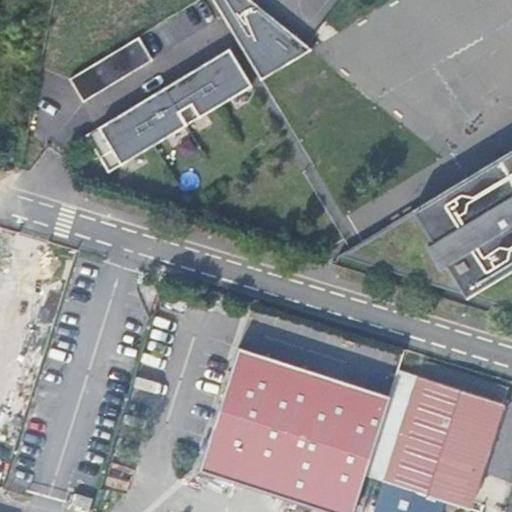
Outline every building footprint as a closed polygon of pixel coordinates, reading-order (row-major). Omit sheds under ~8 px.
[(214,0),(262,78),(313,47),(254,0),(214,0)] [(70,76),(84,99),(153,58),(139,34),(70,76)] [(230,46),(86,132),(109,170),(253,83),(230,46)] [(511,149),(338,254),(463,292),(465,296),(468,294),(511,307),(511,149)] [(351,511),(389,396),(237,347),(197,472),(321,511),(351,511)] [(412,378),(380,485),(439,503),(467,511),(468,511),(501,406),(412,378)] [(436,511),(439,503),(380,485),(370,511),(436,511)] [(90,499),(72,494),(69,504),(87,510),(90,499)]
